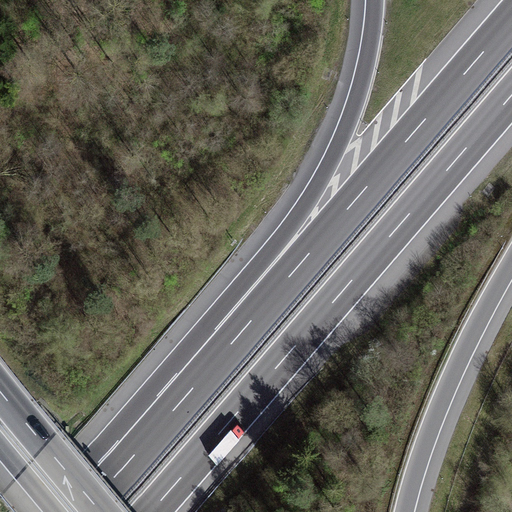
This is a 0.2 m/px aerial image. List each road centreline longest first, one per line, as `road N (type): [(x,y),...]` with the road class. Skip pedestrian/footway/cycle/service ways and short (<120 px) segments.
road 1 (motorway): [(152,511),(511,97)]
road 2 (motorway): [(511,17),(216,359)]
road 3 (motorway): [(371,0),(360,76),(340,134),(216,359)]
road 4 (motorway): [(407,511),(450,384),(511,267)]
road 5 (motorway): [(216,359),(83,511)]
road 6 (motorway): [(100,511),(0,389)]
